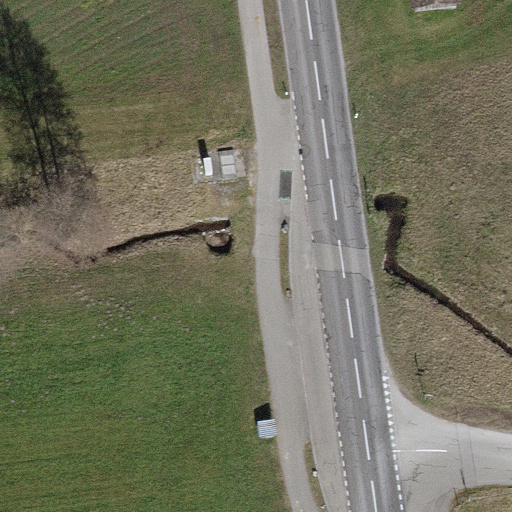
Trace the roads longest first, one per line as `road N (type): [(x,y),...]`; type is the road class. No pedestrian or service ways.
road 1 (tertiary): [(369,454),(306,0)]
road 2 (residential): [(369,454),(427,450),(511,461)]
